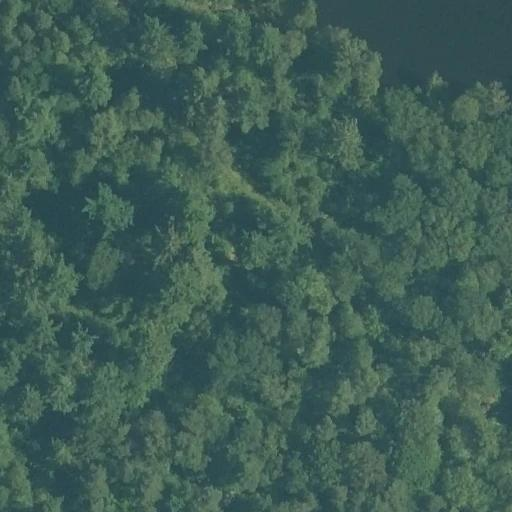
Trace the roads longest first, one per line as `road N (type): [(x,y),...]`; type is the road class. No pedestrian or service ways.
road 1 (track): [(511,450),(36,0)]
road 2 (track): [(2,511),(305,256)]
